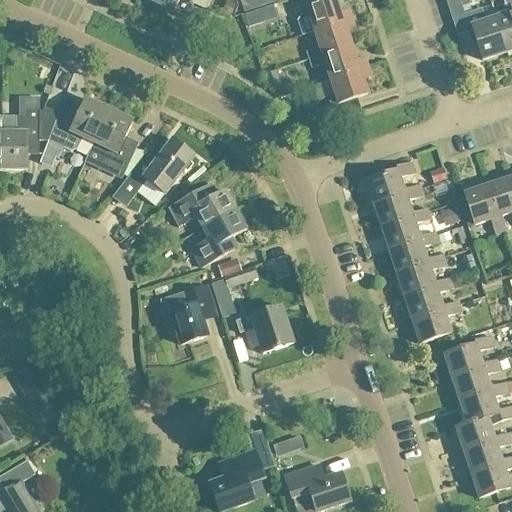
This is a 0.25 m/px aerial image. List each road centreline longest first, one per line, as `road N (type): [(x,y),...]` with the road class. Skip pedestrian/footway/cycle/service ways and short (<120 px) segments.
road 1 (tertiary): [(292,176),(241,120),(0,8)]
road 2 (residential): [(0,208),(37,204),(69,214),(117,260),(132,381),(155,435)]
road 3 (residential): [(155,435),(358,367)]
road 4 (tertiary): [(358,367),(292,176)]
road 5 (residential): [(292,176),(456,122)]
road 6 (tertiary): [(406,511),(358,367)]
road 7 (residential): [(456,122),(415,0)]
